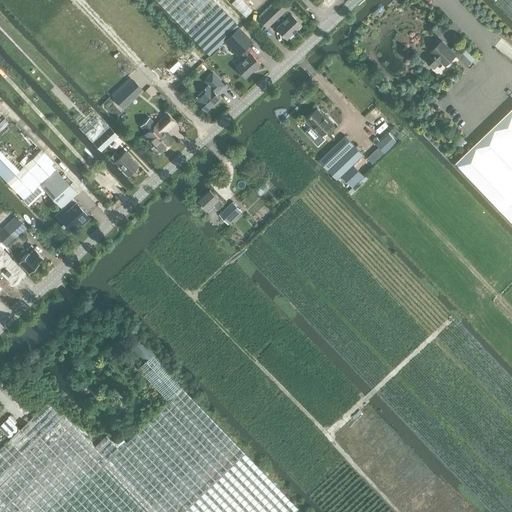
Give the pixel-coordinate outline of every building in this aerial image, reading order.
[(156,0),(208,55),(224,41),(238,56),(241,53),(245,57),(235,66),(244,77),(260,63),(251,52),(250,53),(246,48),(253,41),(238,26),(212,0),(156,0)] [(242,0),(233,0),(230,4),(244,18),(252,10),(242,0)] [(290,14),(285,9),(276,0),(275,0),(257,17),(267,27),(280,15),(284,19),(276,27),(286,38),(301,24),(290,13),(290,14)] [(511,17),(511,0),(497,0),(497,1),(511,17)] [(433,52),(426,59),(434,67),(441,60),(445,65),(456,55),(460,59),(467,66),(472,62),(464,54),(455,44),(450,49),(442,40),(431,51),(433,52)] [(207,84),(193,98),(205,111),(220,97),(215,93),(224,84),(212,72),(203,81),(207,84)] [(311,115),(305,120),(311,126),(306,131),(318,145),(325,138),(322,135),(334,123),(328,117),(327,118),(318,108),(312,113),(311,113),(310,114),(311,115)] [(511,108),(456,162),(511,220),(511,108)] [(150,117),(140,126),(146,131),(144,133),(161,151),(174,138),(167,131),(176,123),(165,112),(155,122),(150,117)] [(100,116),(83,132),(93,142),(101,151),(118,135),(109,126),(110,126),(100,116)] [(399,139),(404,134),(395,126),(390,132),(399,139)] [(381,140),(389,149),(397,141),(389,133),(381,140)] [(353,164),(363,154),(345,135),(319,160),(337,179),(341,175),(353,164)] [(0,149),(0,174),(24,199),(23,200),(29,206),(45,190),(62,207),(76,193),(51,165),(53,163),(40,149),(19,170),(0,149)] [(138,165),(124,150),(119,156),(115,152),(111,156),(128,175),(138,165)] [(218,209),(224,203),(220,198),(210,188),(198,200),(203,205),(201,207),(209,215),(217,208),(218,209)] [(67,208),(76,200),(74,197),(65,205),(67,208)] [(233,201),(220,215),(229,224),(242,211),(233,201)] [(66,211),(57,219),(69,231),(77,224),(87,215),(76,203),(66,211)] [(15,215),(0,229),(0,241),(6,248),(26,227),(15,215)] [(28,252),(19,261),(29,272),(38,263),(37,262),(43,257),(34,248),(29,253),(28,252)] [(146,361),(156,352),(142,337),(132,347),(146,361)] [(165,405),(267,511),(295,511),(299,508),(184,388),(187,385),(156,352),(146,361),(138,368),(169,401),(165,405)] [(0,510),(1,511),(267,511),(165,405),(120,448),(107,434),(95,446),(51,400),(20,429),(19,428),(9,438),(10,439),(0,448),(0,510)] [(0,427),(9,438),(19,428),(9,417),(0,425),(0,427)]
